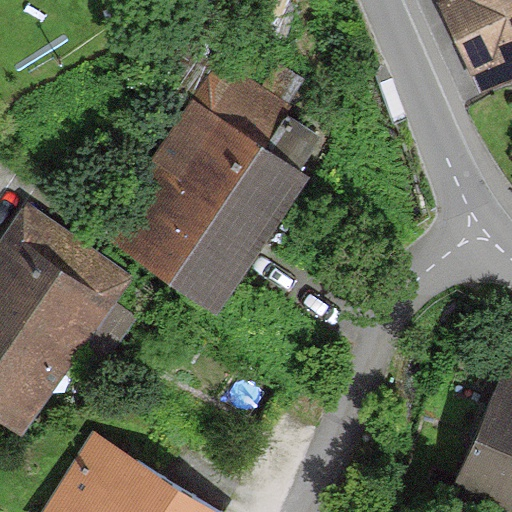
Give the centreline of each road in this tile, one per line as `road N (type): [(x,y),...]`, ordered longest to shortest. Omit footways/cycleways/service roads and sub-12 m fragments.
road 1 (residential): [(303,511),(377,308),(480,228)]
road 2 (residential): [(480,228),(382,0)]
